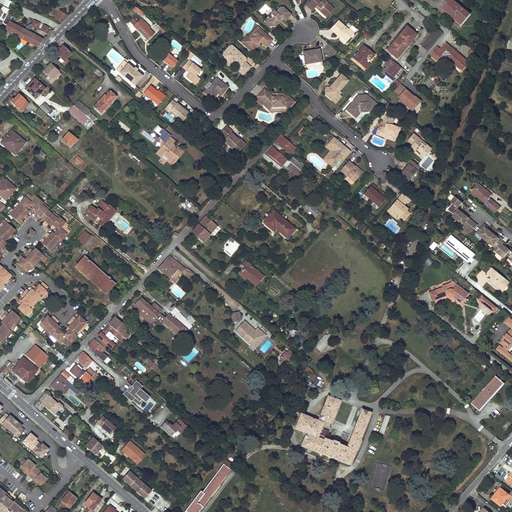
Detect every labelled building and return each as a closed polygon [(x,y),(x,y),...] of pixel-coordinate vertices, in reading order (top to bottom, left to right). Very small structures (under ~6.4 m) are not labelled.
[(326,17),(334,9),(324,0),(310,0),(306,5),(312,11),(315,7),(317,8),(318,7),(320,9),(319,10),(326,17)] [(452,0),(450,0),(443,9),(451,15),(453,12),(457,15),(455,17),(463,23),(470,14),(452,0)] [(269,26),(271,25),(275,25),(277,26),(279,24),(279,21),(280,19),(281,20),(282,19),(283,20),(283,19),(285,21),(291,15),(283,8),(280,8),(276,12),(274,10),(271,14),(274,16),(272,18),(271,18),(270,17),(269,18),(269,19),(265,23),(269,26)] [(10,9),(5,18),(10,20),(14,11),(10,9)] [(60,11),(54,20),(57,22),(60,24),(68,16),(60,11)] [(451,15),(450,16),(461,25),(463,23),(455,17),(457,15),(453,12),(451,15)] [(141,18),(133,26),(141,34),(142,34),(143,34),(142,35),(148,41),(155,34),(150,29),(151,28),(141,18)] [(32,23),(31,24),(32,28),(34,28),(37,29),(41,23),(34,20),(32,23)] [(338,21),(330,29),(337,35),(338,34),(342,37),(347,42),(354,33),(349,28),(348,29),(338,21)] [(43,40),(9,22),(4,30),(8,32),(13,35),(39,47),(43,40)] [(49,27),(43,24),(40,30),(45,33),(49,27)] [(254,50),(257,46),(256,45),(259,41),(261,42),(266,47),(273,40),(258,26),(248,37),(250,39),(246,42),(254,50)] [(397,59),(416,35),(406,27),(387,50),(397,59)] [(437,28),(421,45),(428,51),(433,44),(443,33),(437,28)] [(368,41),(374,34),(368,29),(363,36),(368,41)] [(247,35),(241,42),(252,52),(254,50),(246,42),(250,39),(248,37),(247,35)] [(428,51),(425,54),(427,55),(429,53),(431,54),(437,47),(433,44),(428,51)] [(437,47),(431,54),(438,61),(439,60),(440,61),(440,62),(453,61),(452,60),(454,60),(456,62),(455,63),(461,68),(463,66),(465,64),(464,63),(466,61),(457,53),(456,54),(454,52),(455,51),(446,44),(440,50),(437,47)] [(329,45),(326,48),(333,55),(336,51),(329,45)] [(362,66),(366,61),(368,63),(375,55),(370,51),(369,52),(367,50),(368,49),(364,45),(353,58),(362,66)] [(421,45),(416,52),(420,56),(422,58),(425,54),(428,51),(421,45)] [(64,61),(71,54),(63,46),(56,53),(64,61)] [(230,46),(224,52),(228,55),(228,60),(228,65),(235,65),(238,65),(240,66),(240,71),(243,74),(250,67),(245,62),(246,60),(246,59),(241,54),(240,55),(237,52),(238,51),(234,48),(232,46),(230,46)] [(326,48),(323,51),(330,58),(333,55),(326,48)] [(305,64),(321,62),(319,50),(313,51),(310,51),(303,52),(305,64)] [(173,68),(178,61),(164,51),(159,57),(173,68)] [(394,62),(389,59),(384,65),(386,67),(388,69),(386,72),(393,77),(389,81),(392,83),(395,79),(393,77),(401,68),(394,62)] [(189,60),(183,68),(187,71),(187,70),(191,72),(190,73),(186,77),(193,83),(198,78),(196,76),(201,70),(189,60)] [(50,64),(43,71),(51,79),(49,81),(51,83),(56,78),(54,76),(59,72),(50,64)] [(120,73),(135,86),(143,76),(137,71),(134,69),(128,64),(120,73)] [(97,69),(94,72),(100,77),(103,74),(97,69)] [(385,78),(389,81),(393,77),(386,72),(384,70),(382,72),(387,76),(385,78)] [(327,86),(325,90),(325,95),(332,101),(335,97),(336,99),(340,95),(341,93),(340,91),(349,80),(341,74),(331,86),(333,87),(331,89),(329,88),(327,86)] [(208,89),(204,93),(211,99),(217,92),(216,91),(217,90),(222,94),(228,88),(216,78),(212,84),(208,89)] [(31,83),(25,89),(35,99),(38,96),(41,93),(45,89),(36,80),(32,84),(31,83)] [(401,84),(393,92),(399,97),(397,100),(412,113),(421,103),(401,84)] [(150,86),(144,93),(158,105),(164,97),(157,92),(150,86)] [(216,91),(217,92),(211,99),(213,100),(218,93),(221,96),(222,94),(217,90),(216,91)] [(264,90),(258,97),(264,102),(263,104),(271,112),(273,107),(284,106),(287,110),(295,102),(285,93),(277,94),(277,97),(272,97),(271,96),(264,90)] [(101,114),(107,107),(113,101),(117,97),(111,91),(106,96),(104,95),(98,102),(99,103),(95,108),(101,114)] [(13,98),(10,101),(21,112),(26,107),(22,103),(25,100),(19,94),(14,100),(13,98)] [(336,99),(334,102),(336,104),(342,97),(340,95),(336,99)] [(358,96),(354,101),(355,102),(354,103),(353,102),(346,110),(353,115),(356,115),(358,115),(361,112),(370,112),(376,104),(366,95),(358,96)] [(258,97),(255,100),(261,106),(263,104),(264,102),(258,97)] [(172,100),(165,109),(169,113),(171,110),(179,117),(179,118),(183,121),(190,113),(185,109),(185,110),(177,103),(176,103),(172,100)] [(78,101),(74,105),(89,118),(93,122),(96,118),(89,111),(90,110),(78,101)] [(47,114),(51,109),(44,103),(40,107),(47,114)] [(71,108),(68,111),(80,121),(81,120),(84,123),(89,118),(74,105),(71,108)] [(42,119),(45,115),(39,109),(36,113),(42,119)] [(381,121),(379,125),(380,125),(379,128),(378,128),(376,134),(385,138),(386,134),(396,138),(400,128),(392,125),(395,119),(385,115),(383,122),(381,121)] [(127,133),(130,129),(120,121),(117,124),(127,133)] [(118,142),(97,125),(95,128),(116,145),(118,142)] [(227,126),(223,130),(229,135),(225,139),(223,141),(232,149),(234,147),(239,151),(246,144),(241,139),(240,140),(237,138),(232,133),(233,132),(227,126)] [(301,136),(306,130),(303,127),(298,133),(301,136)] [(11,130),(3,141),(8,145),(6,147),(15,155),(26,142),(11,130)] [(223,130),(220,134),(225,139),(229,135),(223,130)] [(92,132),(82,144),(85,146),(95,134),(92,132)] [(103,137),(98,132),(85,148),(90,152),(103,137)] [(69,147),(73,143),(74,144),(77,140),(68,133),(62,141),(69,147)] [(413,134),(407,140),(412,144),(410,147),(415,151),(416,150),(421,153),(419,155),(423,158),(431,149),(426,145),(425,146),(422,144),(423,142),(413,134)] [(283,149),(289,142),(281,135),(275,142),(283,149)] [(170,136),(165,142),(170,147),(175,141),(170,136)] [(333,168),(339,160),(342,163),(351,152),(334,137),(328,144),(333,148),(334,149),(331,153),(332,154),(328,159),(331,162),(329,164),(333,168)] [(123,141),(121,144),(129,151),(132,147),(127,143),(126,144),(123,141)] [(161,158),(162,157),(167,160),(166,161),(172,166),(184,152),(178,147),(175,150),(174,150),(175,149),(174,148),(173,147),(172,147),(172,148),(170,147),(165,142),(163,145),(161,148),(156,153),(161,158)] [(289,142),(283,149),(290,155),(296,148),(289,142)] [(323,159),(329,164),(331,162),(328,159),(332,154),(331,153),(334,149),(333,148),(328,144),(325,147),(330,151),(323,159)] [(272,146),(266,152),(283,166),(284,165),(298,177),(302,172),(301,171),(289,161),(285,158),(285,157),(272,146)] [(46,155),(39,149),(37,151),(44,158),(46,155)] [(266,152),(265,154),(282,168),(283,166),(266,152)] [(74,160),(79,164),(82,160),(77,156),(74,160)] [(303,169),(305,166),(301,162),(300,163),(293,157),(289,161),(301,171),(303,169)] [(157,175),(137,158),(136,158),(135,160),(134,161),(155,178),(157,175)] [(410,159),(407,163),(409,164),(400,175),(407,181),(419,167),(410,159)] [(339,160),(333,168),(336,170),(342,163),(339,160)] [(348,161),(340,170),(354,182),(361,174),(354,168),(355,167),(348,161)] [(326,176),(324,178),(327,181),(327,180),(334,172),(331,170),(326,176)] [(0,185),(0,195),(6,200),(16,189),(6,179),(0,185)] [(478,183),(472,192),(477,196),(485,203),(484,204),(490,208),(495,202),(490,198),(492,195),(478,183)] [(372,184),(364,194),(371,201),(379,207),(385,199),(383,197),(384,196),(385,195),(380,190),(379,192),(378,193),(375,191),(376,189),(377,188),(372,184)] [(28,194),(10,215),(21,225),(24,222),(21,219),(23,217),(26,219),(29,216),(26,214),(29,211),(28,211),(31,208),(30,206),(31,205),(34,207),(32,209),(38,214),(36,217),(39,220),(41,217),(47,210),(49,208),(34,196),(32,198),(28,194)] [(392,206),(387,211),(391,214),(393,211),(397,214),(404,220),(410,213),(406,210),(407,209),(403,206),(406,202),(407,203),(410,200),(404,194),(401,198),(403,199),(400,203),(397,200),(394,203),(395,205),(394,206),(392,206)] [(471,232),(478,224),(458,208),(462,202),(455,197),(451,202),(453,204),(448,210),(454,214),(452,216),(471,232)] [(187,198),(179,205),(191,219),(199,211),(187,198)] [(98,222),(97,223),(101,226),(108,217),(112,216),(116,211),(109,205),(108,206),(102,201),(98,205),(100,207),(97,210),(91,206),(85,213),(95,221),(96,219),(98,222)] [(500,207),(495,202),(490,208),(495,213),(500,207)] [(317,208),(311,203),(310,205),(308,203),(304,207),(315,217),(316,216),(319,212),(316,210),(317,208)] [(47,210),(41,217),(45,221),(51,214),(47,210)] [(45,221),(43,223),(46,226),(48,224),(54,229),(56,227),(58,229),(57,231),(55,230),(53,233),(53,232),(50,235),(48,233),(45,236),(47,238),(45,241),(42,239),(40,242),(47,249),(50,251),(51,252),(69,231),(65,227),(67,225),(53,212),(52,213),(51,214),(45,221)] [(274,231),(276,228),(287,238),(295,229),(274,212),(264,223),(274,231)] [(108,217),(101,226),(103,227),(112,216),(108,217)] [(206,217),(192,232),(203,242),(217,226),(206,217)] [(338,217),(335,221),(345,229),(348,225),(338,217)] [(0,253),(1,254),(6,248),(4,246),(6,243),(5,241),(7,239),(10,241),(15,235),(12,233),(15,230),(6,222),(4,225),(0,229),(0,253)] [(495,248),(494,250),(504,258),(509,250),(507,248),(504,246),(505,244),(501,241),(503,239),(498,235),(498,236),(497,237),(494,235),(489,231),(486,228),(487,227),(488,227),(483,223),(476,232),(495,248)] [(360,225),(357,228),(363,233),(366,229),(367,229),(363,226),(363,227),(360,225)] [(91,237),(84,231),(78,239),(84,244),(91,237)] [(376,244),(380,240),(375,236),(371,240),(376,244)] [(474,258),(476,256),(456,240),(450,247),(468,261),(472,256),(474,258)] [(30,269),(32,266),(34,268),(42,259),(44,256),(36,248),(33,251),(30,249),(25,255),(28,257),(25,260),(21,256),(18,259),(21,261),(18,264),(27,272),(30,269)] [(182,272),(184,269),(181,266),(179,264),(169,256),(158,268),(175,283),(179,278),(177,277),(182,272)] [(90,280),(100,270),(84,257),(75,267),(90,280)] [(428,267),(433,262),(430,258),(424,262),(428,267)] [(245,280),(247,278),(248,277),(257,285),(264,277),(248,264),(245,267),(239,274),(245,280)] [(0,266),(0,287),(0,288),(1,289),(4,286),(3,285),(11,276),(0,266)] [(507,286),(509,282),(492,268),(487,274),(491,278),(488,282),(499,291),(504,284),(507,286)] [(184,269),(182,272),(188,278),(193,273),(188,269),(184,269)] [(100,270),(90,280),(106,294),(115,284),(100,270)] [(131,274),(126,280),(129,283),(132,286),(138,279),(135,276),(131,274)] [(248,277),(247,278),(256,286),(257,285),(248,277)] [(443,288),(428,293),(432,302),(446,296),(447,297),(449,297),(450,298),(451,298),(452,297),(460,304),(464,300),(465,300),(465,301),(465,302),(466,302),(467,302),(468,302),(468,301),(468,300),(468,299),(467,299),(466,299),(465,298),(468,294),(451,281),(450,284),(442,287),(443,288)] [(21,305),(18,308),(27,316),(32,310),(31,308),(33,306),(38,300),(41,297),(42,299),(48,293),(45,290),(40,286),(39,285),(36,288),(34,285),(31,288),(32,289),(30,292),(27,290),(22,296),(24,298),(22,301),(21,300),(18,303),(21,305)] [(483,296),(479,300),(484,304),(487,300),(484,297),(483,296)] [(150,323),(159,314),(162,310),(154,303),(151,307),(141,298),(133,308),(142,316),(144,315),(146,317),(145,318),(150,323)] [(487,300),(484,304),(489,308),(492,304),(487,300)] [(492,304),(489,308),(494,312),(497,308),(492,304)] [(185,310),(182,313),(181,314),(187,320),(191,316),(185,310)] [(0,342),(1,344),(12,332),(10,331),(13,328),(21,319),(12,311),(9,314),(7,312),(1,318),(4,320),(1,323),(3,325),(1,327),(0,326),(0,342)] [(232,322),(241,320),(239,311),(230,313),(232,322)] [(187,330),(169,314),(163,322),(181,338),(187,330)] [(48,316),(40,325),(60,343),(62,341),(63,339),(69,344),(88,324),(79,316),(77,319),(74,317),(69,323),(71,325),(66,331),(68,332),(65,335),(66,336),(64,339),(61,336),(63,334),(60,331),(62,329),(56,324),(58,321),(53,316),(50,319),(48,316)] [(115,317),(109,324),(126,339),(129,336),(125,332),(128,329),(115,317)] [(504,346),(503,348),(500,345),(496,349),(511,361),(511,355),(508,352),(509,350),(511,346),(511,319),(509,317),(504,323),(511,329),(511,330),(510,330),(505,336),(502,339),(499,343),(504,346)] [(235,331),(253,347),(263,335),(258,330),(255,333),(254,335),(251,332),(253,331),(243,322),(235,331)] [(101,333),(97,337),(111,349),(114,345),(110,341),(114,337),(118,340),(123,344),(126,340),(126,339),(109,324),(102,331),(104,333),(103,335),(101,333)] [(329,334),(327,336),(328,337),(331,340),(336,334),(332,330),(329,334)] [(311,337),(299,350),(302,353),(314,340),(311,337)] [(324,337),(315,347),(320,351),(320,352),(324,348),(321,345),(326,339),(324,337)] [(326,339),(321,345),(324,348),(331,340),(328,337),(326,339)] [(103,362),(108,357),(102,352),(105,349),(95,339),(88,346),(90,348),(89,349),(103,362)] [(35,346),(27,355),(40,367),(48,358),(35,346)] [(86,368),(93,361),(83,352),(78,357),(81,360),(79,362),(83,366),(86,368)] [(59,353),(55,358),(62,363),(66,358),(59,353)] [(33,376),(38,370),(39,368),(37,366),(35,368),(34,367),(23,358),(19,362),(18,363),(12,370),(27,383),(33,376)] [(52,370),(55,366),(49,360),(45,365),(52,370)] [(150,360),(149,362),(147,364),(156,372),(159,368),(150,360)] [(118,375),(126,367),(123,364),(115,372),(118,375)] [(76,365),(71,370),(80,378),(80,379),(86,384),(91,378),(93,380),(96,377),(95,376),(97,375),(95,373),(92,377),(90,375),(86,372),(85,373),(76,365)] [(64,371),(61,374),(67,379),(70,376),(64,371)] [(61,375),(51,386),(55,388),(56,387),(61,391),(61,390),(63,392),(67,387),(65,386),(69,382),(61,375)] [(496,376),(473,402),(480,408),(487,400),(489,401),(505,383),(496,376)] [(126,390),(123,394),(132,402),(133,400),(139,406),(144,401),(146,403),(150,398),(140,389),(143,387),(136,381),(132,387),(133,388),(129,393),(126,390)] [(310,383),(309,385),(320,391),(321,389),(310,383)] [(48,394),(41,402),(54,414),(62,405),(59,402),(58,403),(52,399),(53,398),(48,394)] [(93,395),(89,399),(93,403),(97,399),(93,395)] [(328,396),(319,418),(324,420),(331,423),(340,401),(328,396)] [(89,399),(84,404),(88,408),(93,403),(89,399)] [(473,402),(472,404),(480,411),(489,401),(487,400),(480,408),(473,402)] [(362,410),(358,420),(360,421),(351,443),(349,443),(347,447),(338,444),(339,443),(333,441),(333,442),(326,439),(325,439),(324,440),(322,440),(324,437),(327,438),(329,431),(324,429),(321,435),(321,436),(320,436),(319,438),(317,438),(319,435),(323,423),(318,421),(301,414),(295,429),(307,433),(302,446),(308,448),(307,452),(310,453),(312,450),(341,462),(342,461),(350,465),(371,413),(362,410)] [(5,414),(0,420),(0,422),(8,429),(16,421),(10,416),(9,417),(5,414)] [(63,423),(68,426),(74,419),(70,415),(63,423)] [(384,434),(390,417),(388,416),(385,416),(384,419),(379,432),(384,434)] [(103,417),(97,423),(111,435),(116,428),(103,417)] [(179,419),(172,426),(167,421),(162,428),(171,436),(177,430),(180,433),(187,426),(179,419)] [(360,421),(358,420),(349,443),(351,443),(360,421)] [(16,421),(8,429),(17,437),(24,430),(21,427),(22,426),(16,421)] [(30,434),(23,442),(32,450),(38,443),(35,440),(36,439),(30,434)] [(93,438),(86,446),(95,454),(102,446),(93,438)] [(130,441),(122,449),(131,457),(131,458),(135,462),(136,460),(139,462),(146,455),(130,441)] [(38,443),(32,450),(41,458),(48,450),(42,444),(41,445),(38,443)] [(131,457),(122,449),(122,450),(131,458),(131,457)] [(41,487),(48,479),(25,459),(18,467),(41,487)] [(223,464),(202,492),(201,491),(186,511),(187,511),(199,511),(231,470),(223,464)] [(371,485),(383,489),(390,468),(378,464),(371,485)] [(123,479),(130,485),(131,484),(135,488),(140,481),(129,471),(123,479)] [(152,491),(140,481),(135,488),(139,491),(138,492),(145,498),(152,491)] [(22,511),(24,510),(14,502),(13,503),(5,496),(6,494),(4,496),(0,491),(0,488),(0,487),(0,511),(22,511)] [(501,488),(497,493),(499,494),(494,501),(501,506),(503,504),(504,502),(507,504),(511,500),(511,501),(511,491),(509,495),(501,488)] [(69,492),(61,501),(70,508),(77,499),(69,492)] [(93,493),(84,504),(88,507),(97,497),(93,493)] [(84,511),(93,511),(94,511),(93,511),(101,500),(97,497),(88,507),(84,511)]
